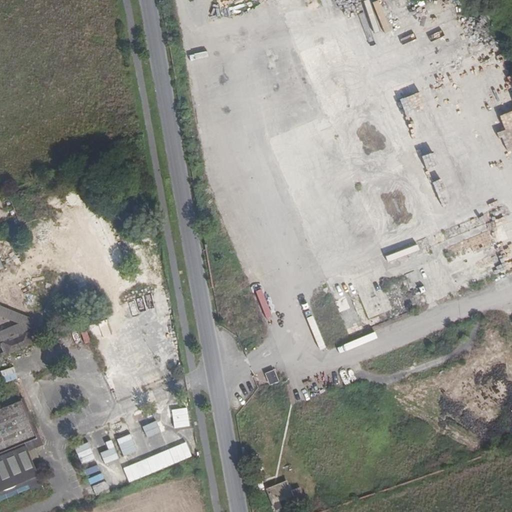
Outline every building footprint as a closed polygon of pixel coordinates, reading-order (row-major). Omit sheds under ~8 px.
[(79,329),(84,344),(92,341),(86,327),(79,329)] [(277,369),(265,373),(269,386),(282,381),(277,369)] [(14,438),(21,453),(42,444),(23,399),(21,400),(33,430),(14,438)] [(0,500),(35,486),(21,453),(14,438),(33,430),(21,400),(0,409),(0,500)] [(171,408),(173,427),(188,425),(187,407),(171,408)] [(129,432),(105,443),(108,448),(99,452),(105,464),(137,450),(129,432)] [(128,481),(192,456),(186,442),(122,466),(128,481)] [(99,466),(86,468),(88,482),(101,481),(99,466)] [(104,482),(93,486),(95,493),(106,490),(104,482)] [(284,483),(265,491),(273,511),(293,503),(284,483)]
